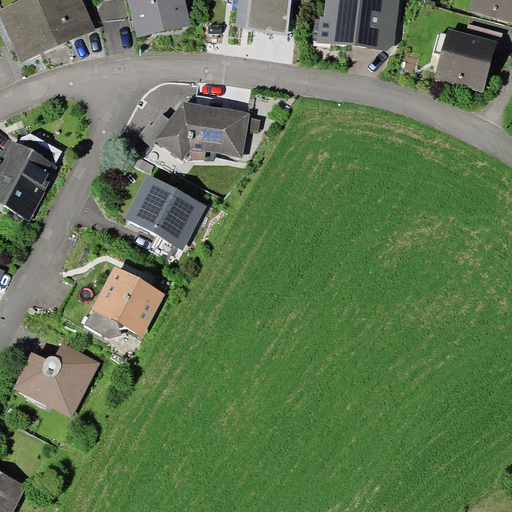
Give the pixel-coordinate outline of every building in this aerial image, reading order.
[(18,0),(0,8),(0,13),(22,62),(95,30),(82,0),(18,0)] [(185,0),(128,0),(137,38),(192,25),(185,0)] [(245,28),(248,0),(238,0),(235,26),(245,28)] [(291,0),(248,0),(245,28),(245,29),(287,35),(291,0)] [(320,16),(317,42),(393,51),(399,0),(325,0),(324,16),(320,16)] [(511,0),(472,0),(469,11),(511,21),(511,0)] [(469,23),(466,32),(498,41),(501,42),(503,33),(469,23)] [(435,78),(483,92),(498,41),(466,32),(449,28),(435,78)] [(206,152),(242,159),(247,129),(249,117),(250,113),(183,101),(170,119),(155,139),(157,141),(182,160),(191,149),(206,152)] [(155,139),(170,119),(161,114),(152,126),(149,124),(135,141),(149,151),(157,141),(155,139)] [(261,119),(249,117),(247,129),(259,131),(261,119)] [(22,137),(18,144),(55,164),(63,151),(30,133),(22,137)] [(0,205),(30,221),(59,165),(55,164),(18,144),(9,139),(0,155),(0,205)] [(205,160),(206,152),(191,149),(191,161),(205,160)] [(124,217),(183,250),(207,206),(149,173),(124,217)] [(118,324),(142,337),(166,294),(115,266),(92,309),(94,310),(118,324)] [(118,324),(94,310),(85,324),(109,338),(121,335),(118,324)] [(62,343),(56,356),(54,356),(52,356),(50,356),(48,357),(46,359),(32,352),(13,389),(72,418),(100,362),(62,343)] [(0,511),(13,511),(27,486),(0,472),(0,511)]
